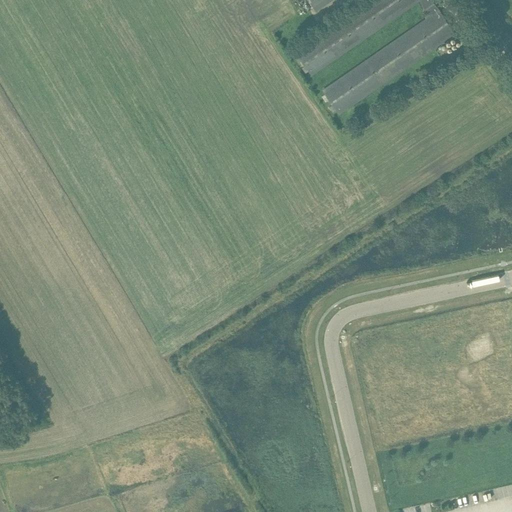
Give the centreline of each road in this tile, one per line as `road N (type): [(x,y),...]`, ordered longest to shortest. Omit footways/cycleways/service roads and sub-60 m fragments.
road 1 (unclassified): [(335,325),(331,349),(369,511)]
road 2 (unclassified): [(335,325),(353,312),(511,277)]
